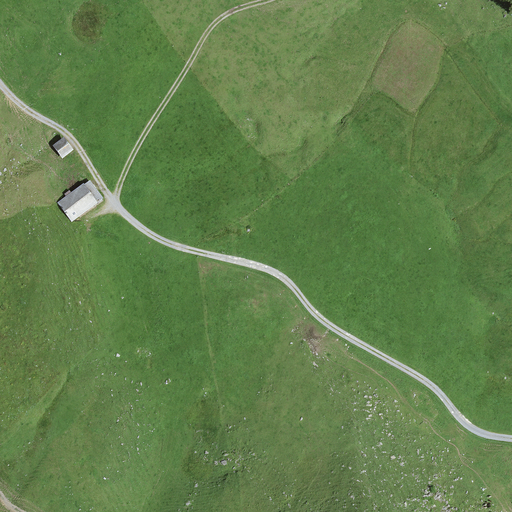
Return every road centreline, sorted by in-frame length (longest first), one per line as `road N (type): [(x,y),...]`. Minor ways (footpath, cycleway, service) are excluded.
road 1 (track): [(0,81),(77,144),(114,202),(155,242),(282,281),(330,329),(452,408),(511,435)]
road 2 (track): [(114,202),(206,32),(226,14),(265,0)]
